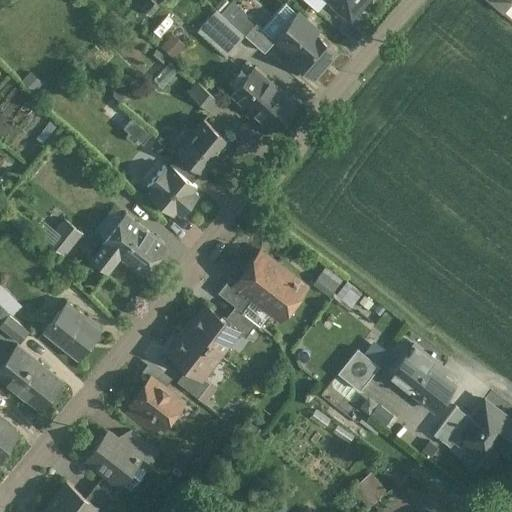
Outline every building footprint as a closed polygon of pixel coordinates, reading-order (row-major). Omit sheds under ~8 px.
[(328,0),(333,4),(332,6),(347,19),(348,17),(350,19),(366,0),(328,0)] [(511,0),(486,0),(503,14),(511,2),(511,0)] [(511,2),(503,14),(511,22),(511,2)] [(255,23),(241,9),(228,21),(244,35),(255,23)] [(216,10),(197,31),(208,41),(217,30),(214,27),(223,17),(216,10)] [(317,30),(298,13),(275,39),(293,55),(290,59),(314,79),(324,67),(323,66),(336,52),(314,33),(317,30)] [(228,21),(223,17),(214,27),(217,30),(235,46),(244,35),(228,21)] [(275,41),(255,23),(244,35),(264,52),(275,41)] [(235,46),(217,30),(208,41),(226,56),(235,46)] [(295,103),(255,67),(230,95),(270,130),(295,103)] [(219,101),(198,82),(189,93),(210,112),(219,101)] [(229,141),(203,119),(176,151),(180,155),(201,172),(202,173),(229,141)] [(201,172),(180,155),(176,159),(174,160),(166,168),(168,170),(172,166),(192,183),(201,172)] [(166,168),(164,166),(147,186),(151,190),(148,194),(173,215),(176,211),(181,215),(198,194),(193,191),(197,187),(192,183),(172,166),(168,170),(166,168)] [(125,214),(122,217),(114,211),(96,233),(104,240),(102,243),(143,275),(167,246),(125,214)] [(81,232),(65,220),(56,231),(44,222),(37,231),(49,240),(48,242),(63,254),(81,232)] [(303,285),(259,252),(236,281),(235,282),(254,297),(276,314),(286,302),(289,304),(303,285)] [(254,297),(235,282),(236,281),(230,276),(217,292),(234,306),(242,312),(254,297)] [(0,301),(11,313),(21,304),(0,282),(0,301)] [(102,329),(67,302),(43,332),(77,360),(102,329)] [(224,320),(205,306),(187,330),(218,354),(227,343),(226,340),(234,330),(235,329),(224,320)] [(242,312),(234,306),(224,320),(235,329),(234,330),(244,338),(256,323),(242,312)] [(29,333),(8,315),(0,324),(0,327),(20,344),(29,333)] [(218,354),(187,330),(169,353),(187,368),(200,378),(201,377),(218,354)] [(443,367),(413,344),(391,372),(389,374),(434,409),(454,384),(439,372),(443,367)] [(61,381),(17,346),(0,366),(0,375),(39,408),(61,381)] [(359,390),(379,366),(357,349),(337,373),(359,390)] [(200,378),(187,368),(176,382),(197,398),(209,383),(201,377),(200,378)] [(150,377),(132,402),(135,404),(128,412),(154,432),(160,424),(163,426),(182,402),(150,377)] [(385,393),(380,399),(398,415),(403,409),(385,393)] [(466,414),(451,435),(485,458),(495,444),(508,453),(511,447),(511,417),(479,395),(466,414)] [(379,401),(372,409),(389,424),(396,416),(379,401)] [(451,435),(466,414),(449,402),(431,428),(448,439),(451,435)] [(0,457),(19,434),(0,418),(0,457)] [(148,443),(131,430),(114,437),(139,456),(148,443)] [(114,437),(107,432),(87,458),(120,483),(137,461),(140,457),(139,456),(114,437)] [(148,443),(139,456),(140,457),(137,461),(146,468),(159,451),(148,443)] [(358,484),(363,489),(373,482),(374,483),(368,488),(375,498),(385,490),(372,473),(358,484)] [(66,483),(48,507),(54,511),(94,511),(97,508),(97,507),(85,498),(66,483)] [(106,511),(116,499),(96,484),(85,498),(97,507),(97,508),(101,511),(106,511)]
